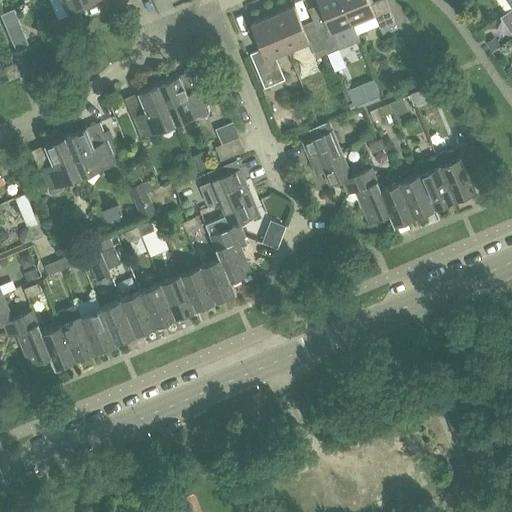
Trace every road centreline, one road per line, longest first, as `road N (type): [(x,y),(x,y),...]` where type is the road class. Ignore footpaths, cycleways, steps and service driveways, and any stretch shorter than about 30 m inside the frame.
road 1 (tertiary): [(0,478),(511,262)]
road 2 (residential): [(221,1),(280,156),(273,169),(280,188),(296,196),(304,222)]
road 3 (residential): [(0,134),(92,96),(105,79),(144,60),(151,29)]
